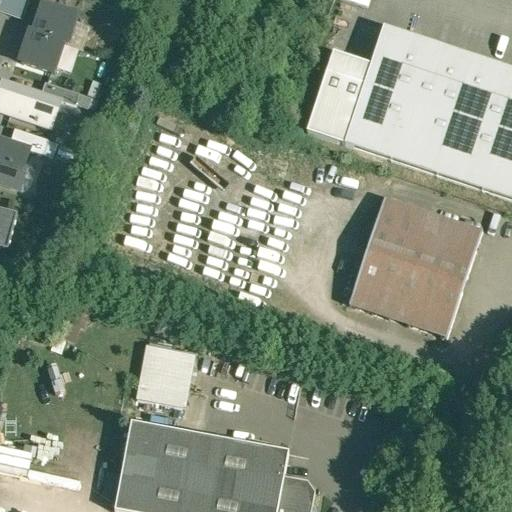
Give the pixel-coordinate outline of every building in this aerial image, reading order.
[(1,0),(0,3),(0,15),(22,23),(29,0),(1,0)] [(362,10),(364,1),(360,0),(333,0),(333,5),(362,10)] [(44,8),(35,37),(65,47),(68,48),(78,20),(44,8)] [(511,190),(511,73),(385,32),(371,72),(346,148),(508,201),(511,190)] [(35,37),(31,36),(21,66),(55,77),(65,47),(35,37)] [(309,136),(346,148),(371,72),(335,60),(309,136)] [(42,97),(3,84),(0,94),(0,114),(52,131),(61,104),(61,103),(42,97)] [(80,97),(46,86),(42,97),(61,103),(61,104),(76,109),(77,106),(80,97)] [(91,101),(80,97),(77,106),(88,110),(91,101)] [(50,143),(16,132),(11,145),(31,152),(30,154),(45,158),(50,143)] [(11,145),(0,141),(0,185),(20,192),(27,172),(24,171),(30,154),(31,152),(11,145)] [(483,234),(386,202),(351,309),(446,340),(446,341),(448,341),(483,234)] [(18,218),(0,213),(0,251),(9,254),(18,218)] [(197,358),(148,349),(147,359),(195,368),(197,358)] [(195,368),(147,359),(140,393),(188,402),(195,368)] [(188,402),(140,393),(138,403),(186,412),(188,402)] [(289,456),(132,426),(116,511),(310,511),(313,496),(307,486),(285,482),(289,456)] [(0,476),(19,481),(24,456),(0,450),(0,476)]
